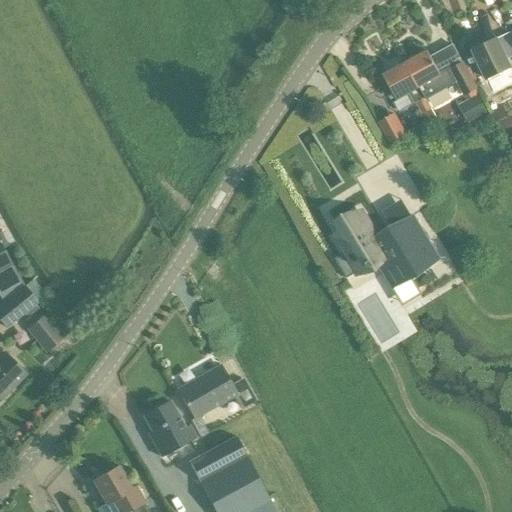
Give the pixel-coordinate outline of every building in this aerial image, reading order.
[(497,39),(472,51),(486,80),(498,74),(510,68),(507,60),(510,58),(511,57),(511,37),(510,33),(497,39)] [(451,70),(441,75),(427,51),(405,63),(419,87),(426,100),(458,82),(451,70)] [(419,87),(405,63),(383,75),(396,100),(408,93),(414,104),(417,103),(423,113),(431,109),(426,100),(419,87)] [(463,64),(451,70),(458,82),(465,96),(471,93),(477,89),(463,64)] [(388,144),(405,134),(395,116),(378,125),(388,144)] [(511,120),(508,119),(501,123),(508,135),(511,132),(511,120)] [(407,279),(439,260),(413,216),(377,238),(362,213),(339,227),(343,234),(335,239),(344,253),(334,259),(346,279),(391,252),(407,279)] [(0,269),(10,264),(0,245),(0,237),(2,236),(0,232),(0,269)] [(0,321),(6,329),(37,303),(24,288),(0,307),(0,321)] [(45,334),(35,341),(45,353),(64,338),(45,314),(35,322),(45,334)] [(0,401),(26,375),(4,354),(1,358),(0,356),(0,401)] [(243,406),(254,400),(242,380),(232,386),(220,366),(178,390),(188,407),(194,418),(236,395),(243,406)] [(161,457),(196,437),(189,426),(185,429),(170,402),(143,417),(156,439),(153,441),(161,457)] [(235,437),(188,462),(199,483),(214,511),(275,511),(269,501),(268,498),(235,437)] [(118,467),(93,482),(106,505),(99,510),(100,511),(144,511),(140,505),(144,503),(135,486),(131,488),(118,467)]
